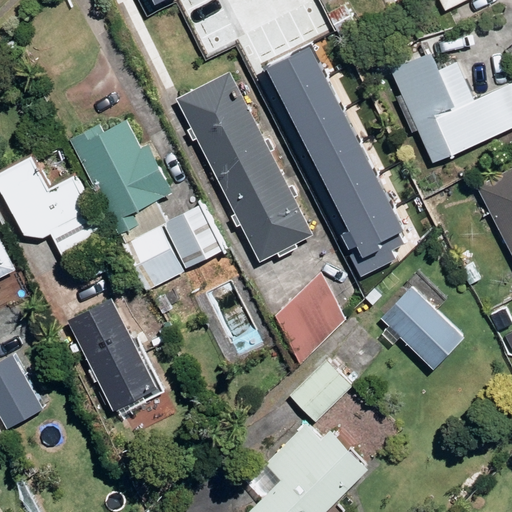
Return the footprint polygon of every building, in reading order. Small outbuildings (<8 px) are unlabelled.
[(296,46),(312,37),(305,26),(326,15),(317,0),(265,0),(285,37),(290,34),(296,46)] [(464,0),(439,0),(445,10),(464,0)] [(356,26),(344,4),(327,14),(339,35),(356,26)] [(275,107),(327,81),(310,49),(258,75),(275,107)] [(429,50),(389,68),(432,162),(511,125),(511,87),(510,82),(473,99),(455,60),(437,68),(429,50)] [(229,70),(175,98),(190,127),(187,129),(193,141),(196,139),(234,213),(230,215),(236,226),(240,224),(259,262),(276,253),(278,257),(297,247),(295,244),(313,234),(294,196),(299,194),(292,179),(286,182),(270,151),(274,149),(268,137),(264,139),(229,70)] [(327,81),(275,107),(291,139),(343,112),(327,81)] [(343,112),(291,139),(309,172),(360,146),(343,112)] [(99,122),(69,137),(118,234),(137,224),(132,212),(172,192),(147,143),(140,146),(127,119),(103,130),(99,122)] [(360,146),(309,172),(325,204),(377,177),(360,146)] [(28,153),(0,169),(0,191),(25,235),(39,237),(49,231),(71,269),(112,246),(72,177),(49,190),(28,153)] [(511,167),(476,186),(511,255),(511,167)] [(377,177),(325,204),(342,236),(393,210),(377,177)] [(220,251),(197,205),(163,221),(186,268),(220,251)] [(393,210),(342,236),(362,276),(395,259),(391,249),(403,243),(398,233),(404,230),(393,210)] [(184,271),(161,226),(122,245),(145,291),(184,271)] [(0,276),(15,269),(0,240),(0,276)] [(344,320),(319,269),(275,315),(299,364),(344,320)] [(462,335),(411,285),(381,316),(431,366),(462,335)] [(112,301),(71,320),(113,407),(154,387),(112,301)] [(12,353),(0,359),(0,419),(5,428),(43,407),(12,353)] [(355,385),(329,358),(292,394),(318,421),(355,385)] [(323,511),(367,469),(330,432),(323,440),(307,423),(247,482),(263,499),(249,511),(323,511)]
